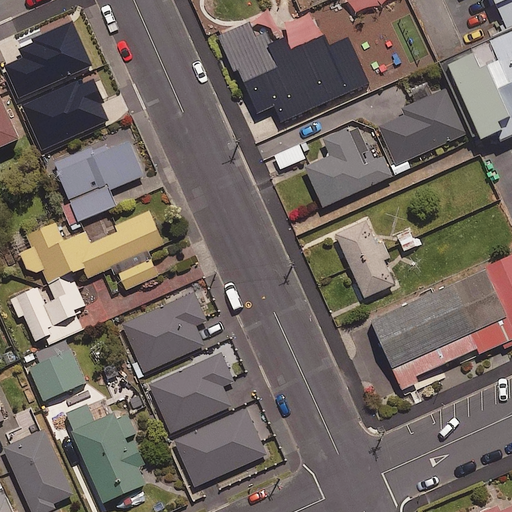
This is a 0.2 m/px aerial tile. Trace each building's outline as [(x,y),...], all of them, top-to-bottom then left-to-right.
[(511,30),(511,0),(489,0),(505,33),(511,30)] [(364,27),(278,27),(278,56),(253,56),(253,68),(235,68),(235,86),(364,86),(364,27)] [(511,30),(505,33),(486,41),(496,62),(478,70),(471,55),(443,68),(477,143),(494,136),(498,144),(511,137),(511,30)] [(42,77),(39,69),(13,81),(42,145),(96,120),(71,64),(42,77)] [(0,145),(21,136),(0,88),(0,145)] [(467,133),(447,89),(404,110),(406,113),(379,125),(399,166),(467,133)] [(349,125),(323,137),(331,154),(306,165),(324,205),(393,174),(385,154),(365,163),(349,125)] [(144,174),(130,139),(57,169),(79,220),(116,204),(109,188),(144,174)] [(305,159),(299,145),(275,156),(281,169),(305,159)] [(163,242),(149,210),(117,225),(119,231),(91,243),(85,232),(63,241),(55,223),(28,235),(56,297),(46,301),(39,284),(14,295),(35,343),(45,338),(48,346),(86,329),(77,309),(87,305),(72,272),(84,266),(89,276),(163,242)] [(367,219),(336,232),(365,296),(395,283),(367,219)] [(511,255),(373,318),(403,386),(420,379),(418,375),(479,348),(480,352),(511,337),(511,255)] [(152,257),(120,272),(127,288),(160,273),(152,257)] [(148,306),(116,321),(128,347),(160,332),(148,306)] [(71,348),(30,367),(44,399),(86,380),(71,348)] [(226,382),(171,407),(192,455),(248,430),(226,382)] [(115,411),(72,430),(104,501),(147,482),(139,466),(146,463),(135,438),(128,441),(115,411)] [(45,427),(4,446),(33,511),(43,511),(56,507),(54,502),(74,493),(45,427)] [(157,500),(152,490),(131,500),(135,510),(157,500)] [(13,511),(5,492),(0,494),(0,511),(13,511)]
